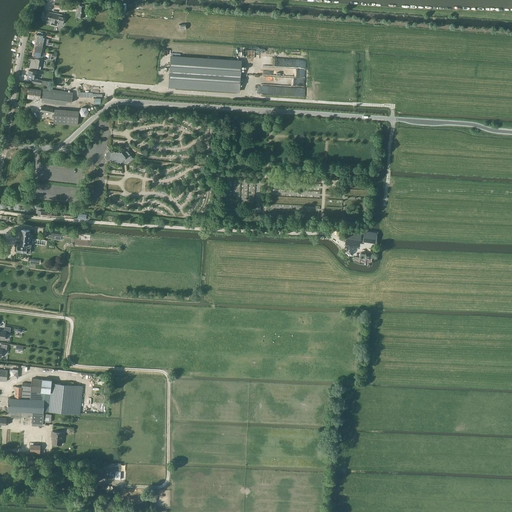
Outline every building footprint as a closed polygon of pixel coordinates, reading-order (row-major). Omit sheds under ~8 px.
[(79,4),(78,17),(83,17),(84,10),(90,10),(90,5),(79,4)] [(64,15),(45,11),(43,20),(63,24),(64,15)] [(242,60),(171,55),(168,87),(240,92),(242,60)] [(38,71),(28,70),(27,78),(32,79),(32,82),(40,84),(41,80),(35,79),(36,74),(38,74),(38,71)] [(40,91),(29,89),(28,98),(39,99),(39,98),(42,99),(43,92),(40,91)] [(72,93),(43,89),(42,99),(71,103),(72,93)] [(86,108),(81,108),(79,112),(81,116),(85,116),(88,112),(86,108)] [(79,111),(55,109),(53,123),(77,125),(79,111)] [(133,158),(127,151),(123,151),(122,152),(122,151),(121,151),(121,152),(119,152),(119,151),(119,152),(117,151),(116,151),(114,151),(112,153),(108,149),(105,152),(104,158),(107,161),(111,158),(113,161),(115,161),(116,161),(118,161),(118,162),(118,161),(120,161),(120,162),(121,162),(121,163),(126,163),(133,158)] [(40,210),(40,216),(57,218),(57,211),(40,210)] [(30,230),(22,229),(20,243),(20,244),(20,246),(17,246),(17,252),(26,253),(30,253),(31,248),(27,247),(27,244),(28,244),(30,230)] [(347,231),(346,244),(358,245),(360,233),(347,231)] [(366,254),(360,253),(359,257),(354,257),(354,260),(359,262),(371,263),(372,256),(368,256),(366,256),(366,254)] [(3,331),(0,330),(0,339),(4,340),(4,333),(9,334),(9,328),(3,327),(3,331)] [(48,411),(52,380),(42,379),(32,378),(31,384),(22,383),(22,387),(16,387),(15,398),(9,398),(8,411),(44,413),(44,410),(48,411)] [(83,386),(52,383),(49,411),(80,414),(83,386)] [(43,414),(32,413),(32,418),(31,424),(42,424),(42,422),(43,414)] [(51,415),(43,414),(42,422),(51,423),(51,415)] [(63,433),(52,432),(52,437),(53,437),(53,444),(61,445),(63,433)] [(41,444),(30,444),(30,453),(40,454),(41,444)] [(121,463),(107,463),(105,477),(120,480),(121,463)] [(121,492),(113,488),(112,492),(118,496),(121,492)]
